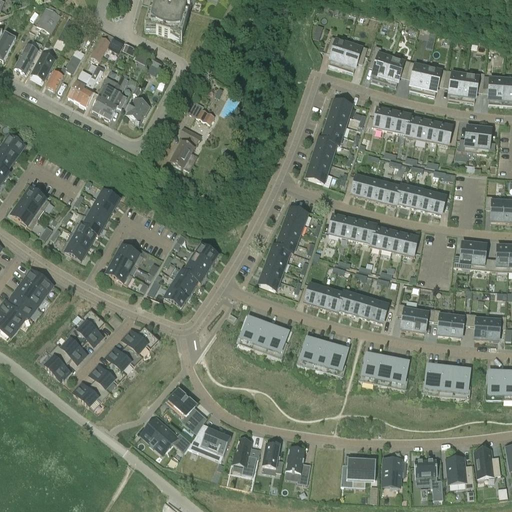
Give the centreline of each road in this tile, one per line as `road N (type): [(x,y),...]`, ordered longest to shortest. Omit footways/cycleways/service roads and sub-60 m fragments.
road 1 (residential): [(136,0),(130,36),(191,71),(152,146),(0,80)]
road 2 (residential): [(188,370),(222,415),(271,433),(377,444),(511,436)]
road 3 (residential): [(279,184),(317,78),(435,111),(511,119)]
road 4 (residential): [(224,287),(362,337),(511,358)]
road 5 (residential): [(279,184),(406,225),(511,237)]
road 6 (unclassified): [(106,441),(0,358)]
road 7 (residential): [(26,251),(136,315)]
